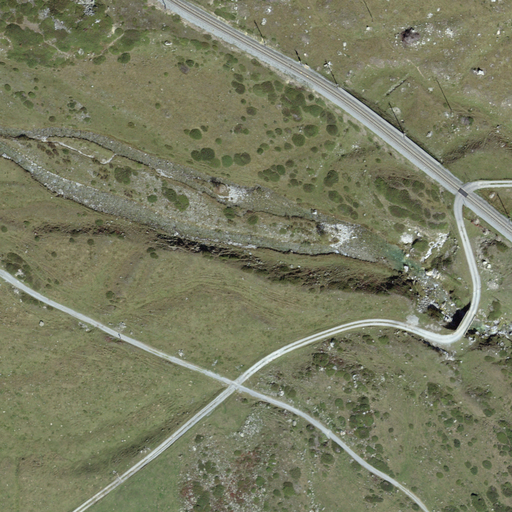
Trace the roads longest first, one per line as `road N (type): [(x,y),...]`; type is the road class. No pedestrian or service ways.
road 1 (track): [(511,183),(478,185),(460,197),(479,289),(461,333),(441,340),(373,322),(274,355),(74,511)]
road 2 (track): [(427,511),(299,413),(72,313),(0,271)]
